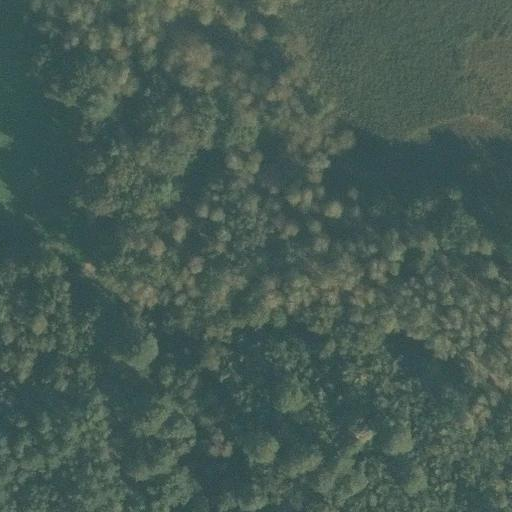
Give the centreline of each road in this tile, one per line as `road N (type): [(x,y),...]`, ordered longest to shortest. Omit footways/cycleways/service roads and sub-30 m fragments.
road 1 (track): [(511,389),(404,329),(103,286)]
road 2 (track): [(103,286),(57,0)]
road 3 (track): [(137,511),(103,286)]
